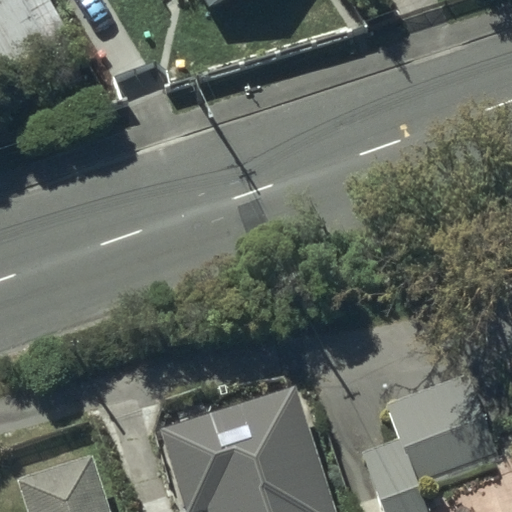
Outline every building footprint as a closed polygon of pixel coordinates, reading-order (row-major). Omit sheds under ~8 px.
[(0,0),(0,85),(69,46),(42,0),(0,0)] [(194,0),(207,17),(235,0),(194,0)] [(398,451),(359,465),(376,511),(425,511),(418,492),(500,461),(469,377),(383,410),(398,451)] [(330,511),(294,401),(159,445),(179,511),(330,511)] [(106,511),(93,470),(13,494),(18,511),(106,511)]
